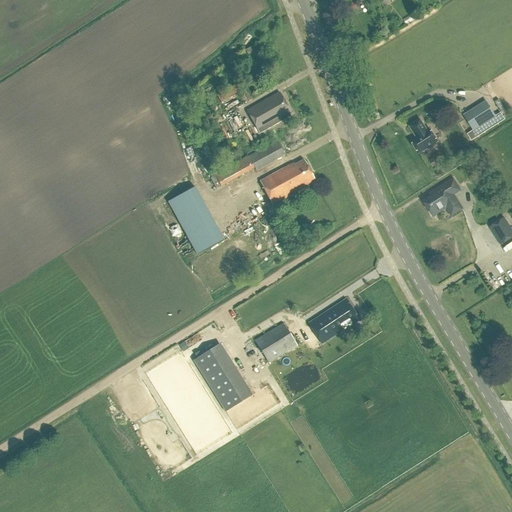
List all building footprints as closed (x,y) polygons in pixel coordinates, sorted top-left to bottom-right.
[(253,46),(245,51),(247,55),(255,51),(253,46)] [(279,92),(246,111),(258,132),(259,133),(290,115),(289,114),(291,113),(279,92)] [(474,131),(496,116),(486,100),(463,115),(474,131)] [(428,149),(428,151),(436,146),(435,145),(438,143),(430,130),(427,132),(420,120),(409,127),(416,139),(411,142),(419,155),(428,149)] [(255,171),(277,159),(285,155),(276,141),(269,144),(232,164),(214,174),(221,186),(239,176),(254,168),(255,171)] [(315,180),(304,160),(294,165),(293,163),(259,181),(272,205),(302,188),(302,187),(315,180)] [(463,209),(453,195),(460,190),(453,180),(430,195),(432,197),(424,202),(433,216),(447,208),(452,216),(463,209)] [(196,255),(226,242),(201,187),(172,200),(196,255)] [(501,245),(511,237),(511,231),(504,219),(491,228),(501,245)] [(322,344),(358,319),(345,299),(308,324),(322,344)] [(297,346),(283,323),(254,341),(268,363),(297,346)] [(253,398),(227,344),(197,358),(223,413),(253,398)]
